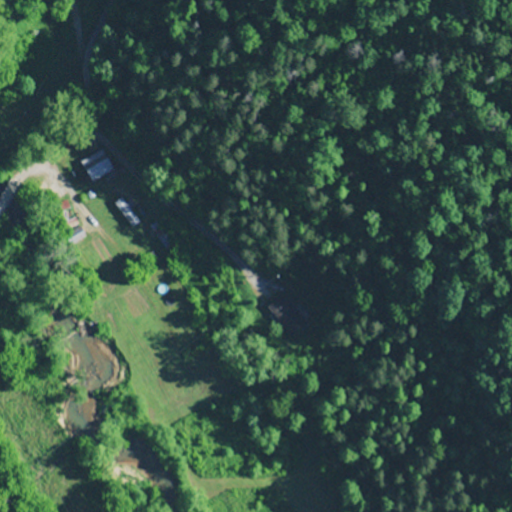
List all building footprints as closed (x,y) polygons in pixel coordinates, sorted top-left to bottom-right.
[(113,170),(101,150),(80,163),(92,183),(113,170)] [(114,204),(132,229),(139,224),(121,199),(114,204)] [(172,245),(155,224),(149,228),(166,249),(172,245)] [(143,260),(150,269),(159,262),(152,253),(143,260)] [(290,339),(307,325),(283,295),(265,309),(290,339)]
